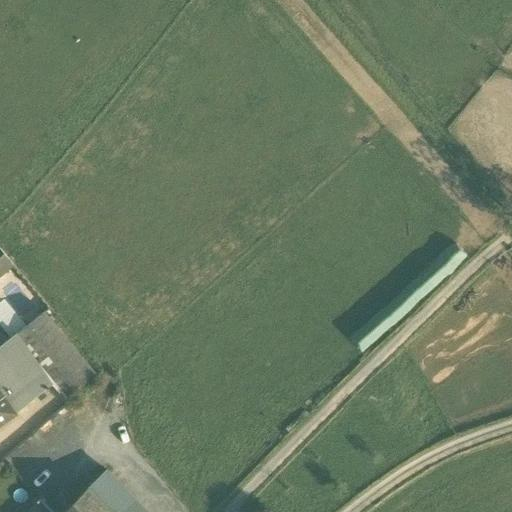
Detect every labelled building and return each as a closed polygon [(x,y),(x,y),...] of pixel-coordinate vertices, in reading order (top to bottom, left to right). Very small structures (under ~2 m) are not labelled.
[(469,236),(414,287),(422,296),(477,245),(469,236)] [(0,275),(13,264),(0,248),(0,275)] [(0,303),(0,323),(12,338),(13,337),(25,327),(3,301),(0,303)] [(0,389),(16,413),(52,384),(64,400),(95,374),(44,312),(25,327),(13,337),(12,338),(0,349),(0,389)] [(16,413),(0,389),(0,425),(16,414),(16,413)] [(147,511),(107,470),(87,489),(110,511),(147,511)] [(110,511),(87,489),(63,511),(110,511)]
